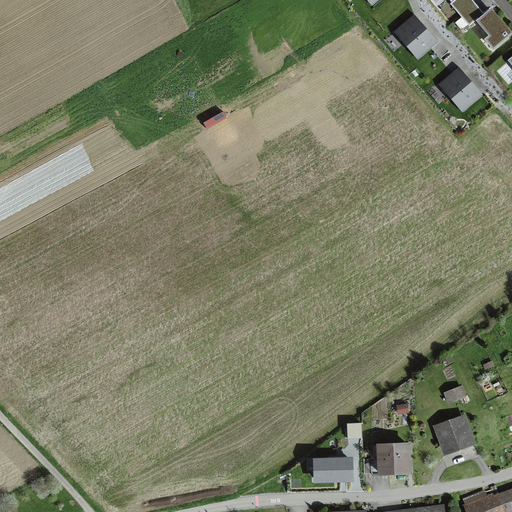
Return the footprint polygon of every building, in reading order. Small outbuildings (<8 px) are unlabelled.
[(484,16),(470,0),(460,0),(454,5),(472,27),(478,21),(484,16)] [(493,48),(510,34),(491,11),(484,16),(478,21),(491,36),(486,40),(493,48)] [(437,42),(414,15),(395,31),(418,58),(437,42)] [(483,94),(459,67),(439,84),(463,111),(483,94)] [(0,192),(0,200),(11,196),(8,189),(0,192)] [(462,387),(447,392),(450,401),(465,396),(462,387)] [(473,449),(464,420),(432,430),(442,459),(473,449)] [(408,481),(407,450),(374,452),(375,483),(408,481)] [(348,484),(348,465),(308,465),(309,485),(348,484)] [(511,511),(511,493),(464,511),(463,511),(511,511)]
